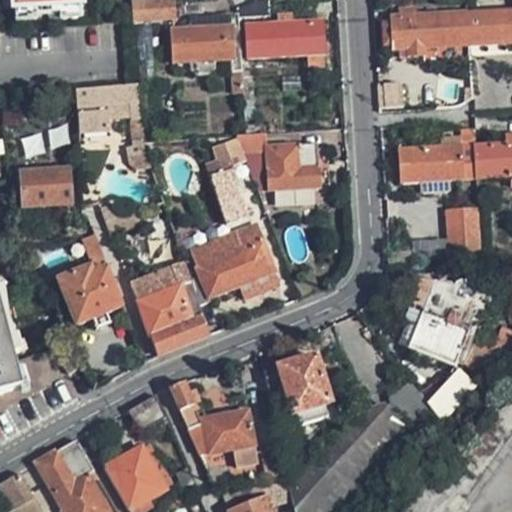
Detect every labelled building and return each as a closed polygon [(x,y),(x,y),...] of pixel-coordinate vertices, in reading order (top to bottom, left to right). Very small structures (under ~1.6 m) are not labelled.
[(13,0),(14,12),(80,7),(79,0),(13,0)] [(132,25),(164,23),(173,22),(172,3),(130,6),(132,25)] [(267,18),(266,3),(256,4),(236,12),(237,20),(267,18)] [(468,48),(466,15),(413,18),(413,10),(398,11),(398,18),(390,19),(390,25),(381,26),(382,46),(391,45),(393,51),(398,51),(399,59),(424,57),(424,50),(468,48)] [(511,11),(466,15),(468,48),(511,45),(511,11)] [(278,27),(290,26),(290,18),(277,19),(278,27)] [(193,33),(229,30),(228,20),(192,23),(193,33)] [(323,58),(321,25),(290,26),(278,27),(246,29),(248,63),(309,59),(323,58)] [(140,86),(155,85),(150,27),(136,28),(140,86)] [(193,33),(169,35),(171,68),(190,67),(190,75),(197,82),(206,81),(213,74),(212,65),(231,63),(233,93),(242,92),(240,71),(237,30),(229,30),(193,33)] [(309,69),(324,67),(323,58),(309,59),(309,69)] [(242,92),(249,92),(248,71),(240,71),(242,92)] [(384,85),(386,109),(402,109),(400,85),(384,85)] [(138,107),(137,88),(76,92),(77,110),(77,120),(78,137),(104,135),(104,123),(102,109),(126,107),(126,122),(128,145),(142,145),(139,118),(138,107)] [(104,123),(126,122),(126,107),(102,109),(104,123)] [(151,117),(139,118),(142,145),(154,144),(151,117)] [(511,179),(511,135),(504,136),(505,146),(474,148),(476,182),(510,180),(511,179)] [(266,152),(264,137),(234,139),(236,142),(243,162),(260,204),(320,200),(320,191),(316,150),(266,152)] [(231,167),(243,162),(236,142),(213,150),(217,164),(204,169),(223,228),(246,221),(230,172),(231,167)] [(398,154),(401,188),(418,187),(418,197),(446,195),(447,185),(462,183),(476,182),(474,148),(459,149),(398,154)] [(150,170),(144,153),(140,154),(139,150),(133,151),(135,157),(129,158),(131,172),(150,170)] [(23,210),(71,206),(68,176),(20,178),(23,210)] [(105,227),(109,237),(141,224),(137,215),(120,221),(115,209),(100,215),(105,227)] [(452,266),(480,265),(478,212),(450,214),(450,234),(452,266)] [(412,253),(413,270),(447,269),(452,269),(452,266),(450,234),(411,238),(412,253)] [(199,281),(190,285),(198,306),(237,290),(272,276),(255,235),(237,243),(239,249),(219,257),(221,262),(211,266),(207,256),(192,262),(199,281)] [(102,258),(94,239),(85,244),(93,266),(104,262),(102,258)] [(237,243),(207,256),(211,266),(221,262),(219,257),(239,249),(237,243)] [(386,254),(387,270),(413,270),(412,253),(386,254)] [(209,338),(201,318),(198,306),(190,285),(183,266),(130,290),(132,292),(138,307),(149,340),(157,359),(209,338)] [(76,329),(123,309),(107,271),(92,278),(90,272),(58,285),(76,329)] [(407,306),(424,312),(473,328),(484,291),(463,284),(461,290),(449,285),(433,282),(417,280),(407,306)] [(405,323),(398,344),(413,349),(424,312),(407,306),(402,322),(405,323)] [(460,364),(473,328),(424,312),(413,349),(460,364)] [(0,393),(18,389),(0,317),(0,393)] [(511,331),(511,332),(501,328),(497,336),(511,340),(511,331)] [(494,344),(506,350),(511,343),(511,340),(497,336),(494,344)] [(69,378),(83,369),(68,343),(54,352),(69,378)] [(506,350),(494,344),(479,361),(488,371),(506,350)] [(315,357),(265,373),(282,449),(286,466),(302,461),(294,428),(301,425),(298,414),(332,403),(315,357)] [(448,415),(435,402),(431,396),(407,370),(387,390),(389,402),(427,439),(448,415)] [(452,384),(435,402),(448,415),(472,389),(458,377),(452,384)] [(435,402),(452,384),(447,379),(431,396),(435,402)] [(201,425),(194,408),(185,385),(171,391),(180,413),(187,431),(201,425)] [(159,397),(131,412),(143,434),(169,420),(159,397)] [(389,402),(368,408),(292,490),(294,497),(296,511),(361,511),(427,439),(389,402)] [(335,414),(332,403),(298,414),(301,425),(335,414)] [(255,447),(247,414),(205,422),(207,434),(190,438),(199,459),(212,456),(233,452),(237,469),(259,464),(255,447)] [(79,442),(50,457),(80,511),(108,511),(89,477),(96,473),(79,442)] [(250,477),(251,493),(291,485),(286,469),(286,466),(282,449),(261,453),(265,474),(250,477)] [(141,450),(107,469),(129,511),(130,511),(137,508),(139,511),(149,511),(151,511),(147,503),(165,493),(141,450)] [(197,490),(187,467),(177,474),(187,496),(191,494),(197,490)] [(21,474),(5,483),(19,508),(35,499),(21,474)] [(251,493),(256,504),(266,499),(268,504),(272,502),(277,504),(294,497),(292,490),(291,485),(251,493)] [(221,497),(228,511),(237,511),(256,504),(251,493),(221,497)] [(41,511),(35,499),(19,508),(12,511),(41,511)] [(271,511),(268,504),(266,499),(256,504),(237,511),(271,511)]
